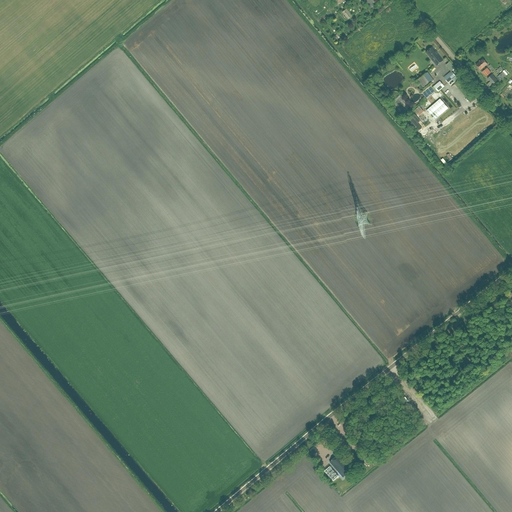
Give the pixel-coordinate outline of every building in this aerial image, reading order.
[(436,66),(443,60),(433,47),(426,53),(436,66)] [(476,65),(486,77),(487,77),(491,73),(487,68),(486,69),(484,67),(488,64),(483,59),(476,65)] [(448,83),(456,77),(452,72),(444,78),(448,83)] [(423,85),(429,83),(425,74),(419,77),(423,85)] [(498,80),(492,74),(488,78),(493,84),(498,80)] [(438,92),(444,87),(440,82),(434,87),(438,92)] [(438,96),(437,95),(435,97),(432,94),(427,98),(432,104),(437,99),(436,98),(438,96)] [(448,108),(440,98),(426,110),(435,120),(448,108)] [(343,477),(353,469),(340,453),(330,462),(343,477)]
